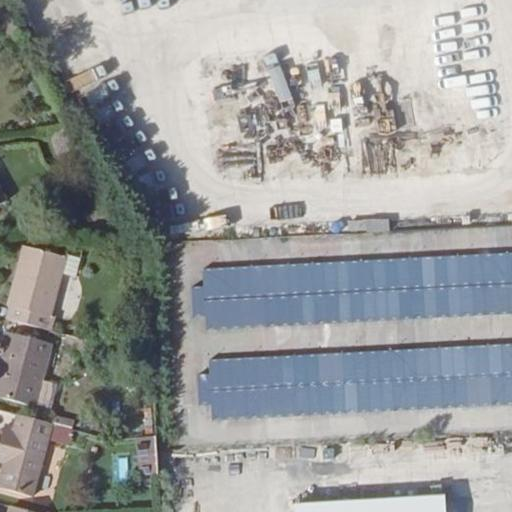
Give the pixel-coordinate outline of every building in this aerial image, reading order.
[(5,7),(0,10),(0,28),(7,40),(21,33),(5,7)] [(419,232),(390,232),(390,245),(418,246),(419,232)] [(68,260),(25,248),(9,309),(13,310),(10,321),(53,332),(56,320),(52,318),(68,260)] [(205,329),(511,315),(511,254),(203,267),(205,329)] [(53,346),(10,335),(6,349),(0,373),(0,398),(37,408),(53,346)] [(66,336),(63,348),(87,354),(90,343),(66,336)] [(211,419),(511,406),(511,345),(208,358),(211,419)] [(54,426),(18,417),(15,430),(7,428),(0,453),(0,464),(6,466),(0,487),(0,489),(34,499),(50,441),(54,426)] [(73,431),(54,426),(50,441),(69,447),(73,431)] [(158,437),(140,438),(141,456),(159,455),(158,437)] [(281,483),(227,487),(228,511),(446,511),(446,497),(282,506),(281,483)]
